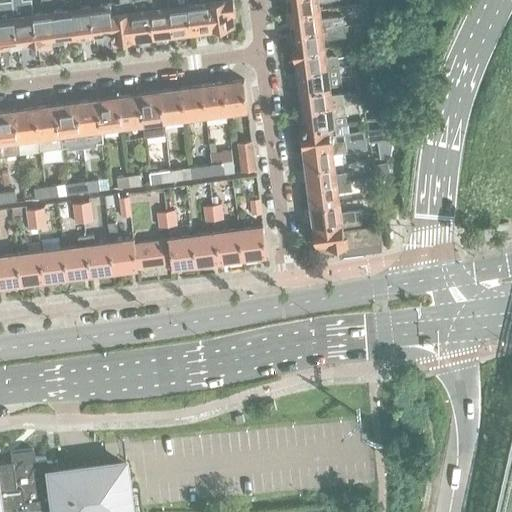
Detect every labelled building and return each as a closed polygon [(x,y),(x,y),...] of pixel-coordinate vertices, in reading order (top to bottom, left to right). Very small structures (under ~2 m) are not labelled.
[(0,0),(0,47),(18,45),(14,13),(13,13),(5,14),(2,0),(0,0)] [(21,0),(12,0),(11,1),(13,13),(14,13),(18,45),(29,43),(29,46),(37,45),(33,10),(23,12),(21,0)] [(41,0),(43,9),(33,10),(37,45),(46,44),(46,41),(56,40),(52,8),(54,8),(52,0),(41,0)] [(54,8),(52,8),(56,40),(75,38),(70,0),(61,0),(62,7),(54,8)] [(70,0),(75,38),(95,35),(90,3),(80,4),(80,0),(70,0)] [(89,0),(90,3),(95,35),(113,33),(114,33),(110,0),(100,1),(100,0),(89,0)] [(111,0),(110,0),(114,33),(113,33),(114,40),(115,40),(134,38),(129,0),(120,0),(111,1),(111,0)] [(129,0),(134,38),(153,35),(148,0),(129,0)] [(168,0),(148,0),(153,35),(172,33),(168,0)] [(168,0),(172,33),(191,30),(187,0),(168,0)] [(187,0),(191,30),(211,28),(207,0),(187,0)] [(207,0),(211,28),(232,25),(231,16),(236,16),(233,0),(207,0)] [(289,0),(291,13),(320,9),(318,0),(289,0)] [(320,9),(291,13),(294,32),(345,25),(343,14),(333,15),(321,17),(320,9)] [(345,25),(294,32),(296,51),(325,47),(324,39),(335,37),(346,36),(345,25)] [(325,47),(296,51),(299,70),(350,63),(348,54),(338,56),(338,54),(326,55),(325,47)] [(350,63),(299,70),(301,90),(331,86),(341,84),(339,75),(351,73),(350,63)] [(223,80),(227,112),(248,109),(244,77),(223,80)] [(202,83),(206,115),(227,112),(223,80),(202,83)] [(181,86),(185,118),(206,115),(202,83),(181,86)] [(160,88),(164,121),(165,121),(185,118),(181,86),(160,88)] [(331,86),(301,90),(304,108),(357,101),(356,95),(355,91),(341,93),(332,94),(331,86)] [(139,91),(143,123),(144,136),(166,133),(165,121),(164,121),(160,88),(139,91)] [(139,91),(118,94),(123,126),(143,123),(139,91)] [(118,94),(97,97),(102,129),(123,126),(118,94)] [(97,97),(76,99),(83,145),(97,143),(96,141),(103,140),(102,129),(97,97)] [(386,98),(388,111),(397,110),(396,97),(386,98)] [(76,99),(56,102),(60,135),(61,145),(68,145),(69,147),(83,145),(76,99)] [(306,125),(301,126),(302,128),(341,123),(347,123),(345,114),(345,113),(360,111),(358,102),(358,101),(357,101),(304,108),(306,125)] [(56,102),(35,105),(39,137),(41,150),(62,148),(60,135),(56,102)] [(35,105),(14,108),(18,140),(19,140),(39,137),(35,105)] [(14,108),(0,109),(0,155),(20,153),(19,140),(18,140),(14,108)] [(302,128),(301,128),(303,148),(304,147),(365,140),(364,130),(362,130),(342,133),(341,123),(302,128)] [(390,126),(368,129),(370,141),(392,137),(390,126)] [(238,141),(242,169),(256,167),(252,139),(238,141)] [(365,140),(304,147),(307,167),(335,163),(334,153),(347,151),(367,149),(365,140)] [(232,149),(211,152),(213,162),(214,174),(235,171),(232,149)] [(213,162),(200,164),(202,175),(214,174),(213,162)] [(387,162),(375,164),(377,176),(389,174),(387,162)] [(335,163),(307,167),(309,186),(351,180),(349,170),(336,172),(335,163)] [(191,165),(170,168),(171,180),(193,177),(191,165)] [(171,180),(170,168),(149,171),(151,182),(160,181),(171,180)] [(141,172),(129,173),(130,185),(141,183),(141,172)] [(130,185),(129,173),(117,175),(118,186),(130,185)] [(99,177),(87,178),(88,190),(100,189),(99,177)] [(88,190),(87,178),(75,180),(77,192),(88,190)] [(372,178),(361,180),(363,194),(374,193),(372,178)] [(351,180),(309,186),(312,205),(340,201),(339,191),(352,189),(351,180)] [(57,182),(45,184),(46,196),(58,195),(57,182)] [(46,196),(45,184),(34,186),(36,198),(46,196)] [(15,188),(4,189),(5,201),(16,200),(15,188)] [(132,214),(130,195),(119,196),(121,215),(132,214)] [(253,212),(261,211),(260,196),(251,197),(253,212)] [(91,200),(82,201),(84,220),(93,219),(91,200)] [(84,220),(82,201),(73,203),(75,221),(84,220)] [(340,201),(312,205),(314,224),(342,221),(356,219),(378,216),(377,211),(367,213),(362,208),(354,209),(341,210),(340,201)] [(222,202),(212,203),(214,218),(224,217),(222,202)] [(214,218),(212,203),(203,204),(205,219),(214,218)] [(13,214),(22,213),(21,205),(12,206),(13,214)] [(45,206),(35,207),(38,226),(47,225),(45,206)] [(38,226),(35,207),(26,208),(28,227),(38,226)] [(166,209),(168,224),(177,223),(176,208),(166,209)] [(392,215),(391,208),(383,209),(384,216),(392,215)] [(159,225),(168,224),(166,209),(157,211),(159,225)] [(342,221),(314,224),(317,245),(328,244),(328,247),(340,246),(341,254),(382,249),(379,223),(343,228),(342,221)] [(118,222),(110,223),(112,234),(120,233),(118,222)] [(263,222),(240,225),(244,257),(268,254),(263,222)] [(217,228),(221,260),(244,257),(240,225),(217,228)] [(194,231),(198,263),(221,260),(217,228),(194,231)] [(169,236),(172,261),(173,266),(198,263),(194,231),(169,235),(169,236)] [(114,270),(110,238),(95,240),(94,234),(86,235),(91,273),(114,270)] [(63,244),(68,276),(91,273),(86,235),(78,236),(79,242),(63,244)] [(138,266),(135,241),(134,235),(114,238),(110,238),(114,270),(138,267),(138,266)] [(135,241),(138,266),(172,261),(169,236),(135,241)] [(40,248),(44,279),(68,276),(63,244),(40,248)] [(17,251),(21,282),(44,279),(40,248),(17,251)] [(0,284),(21,282),(17,251),(0,252),(0,284)] [(130,511),(124,462),(58,471),(56,459),(45,461),(45,455),(44,455),(33,456),(32,448),(9,451),(11,459),(0,460),(0,511),(130,511)]
